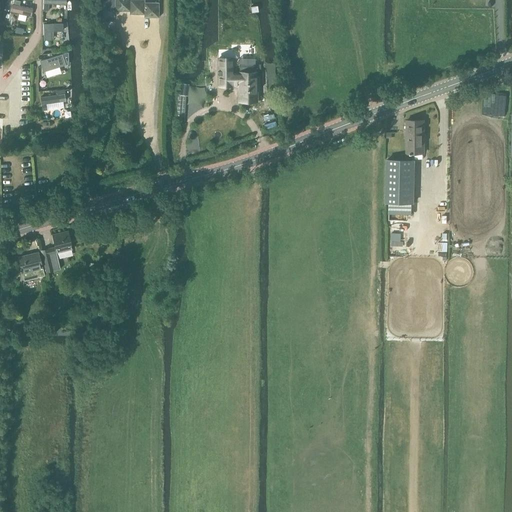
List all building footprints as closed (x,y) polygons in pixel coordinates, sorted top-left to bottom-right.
[(19,3),(20,0),(13,0),(13,2),(12,2),(11,10),(31,14),(33,7),(19,3)] [(66,3),(66,0),(43,0),(44,2),(44,9),(49,9),(49,2),(66,3)] [(144,14),(144,17),(159,17),(159,3),(144,2),(143,0),(103,0),(103,11),(130,11),(130,14),(144,14)] [(44,39),(51,38),(51,30),(64,29),(63,22),(44,22),(44,39)] [(40,61),(43,72),(45,71),(47,77),(62,72),(60,67),(69,64),(69,61),(68,53),(40,61)] [(256,101),(256,76),(239,76),(239,78),(232,78),(232,58),(219,58),(219,85),(232,85),(232,84),(239,83),(239,101),(244,101),(244,102),(251,102),(251,101),(256,101)] [(41,103),(60,101),(59,94),(56,94),(40,96),(41,103)] [(424,120),(407,120),(407,147),(407,149),(407,154),(424,154),(424,150),(424,120)] [(413,199),(414,156),(387,156),(386,198),(390,198),(389,204),(407,205),(407,199),(413,199)] [(49,249),(41,251),(47,273),(54,271),(54,270),(61,269),(57,253),(72,249),(69,238),(67,231),(52,235),(55,247),(49,249)] [(400,242),(401,233),(391,233),(390,241),(400,242)] [(24,280),(45,275),(38,251),(18,257),(24,280)] [(57,332),(56,320),(46,320),(46,332),(57,332)]
